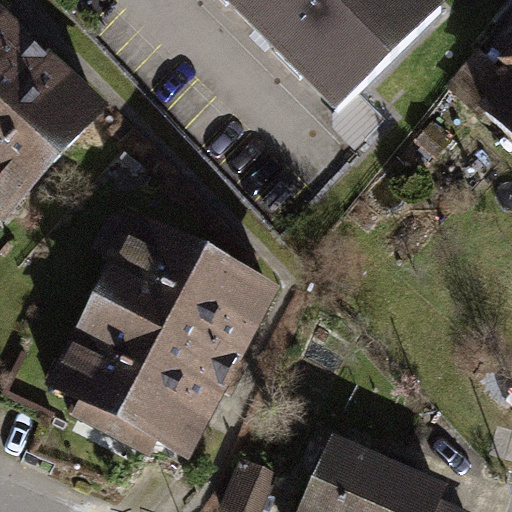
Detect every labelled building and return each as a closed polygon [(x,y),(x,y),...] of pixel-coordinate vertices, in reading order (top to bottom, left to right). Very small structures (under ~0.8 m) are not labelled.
[(431,0),(228,0),(336,109),(440,8),(431,0)] [(114,110),(0,15),(0,209),(19,225),(114,110)] [(511,118),(511,64),(510,66),(511,68),(511,98),(502,109),(511,118)] [(274,297),(130,227),(49,392),(192,462),(274,297)] [(453,484),(337,440),(310,511),(453,511),(444,508),(453,484)] [(264,511),(279,479),(241,464),(221,511),(264,511)]
